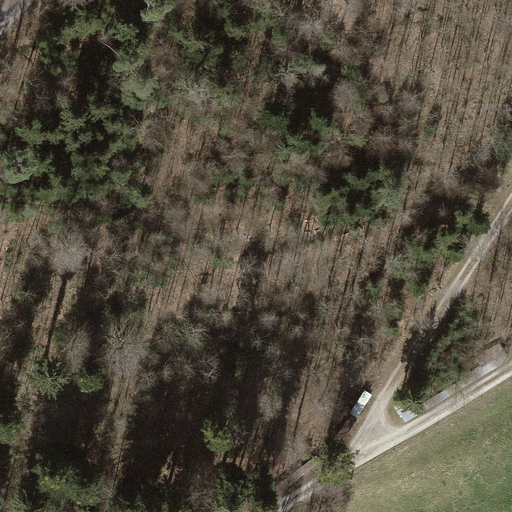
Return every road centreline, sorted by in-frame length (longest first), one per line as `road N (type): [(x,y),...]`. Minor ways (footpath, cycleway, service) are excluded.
road 1 (track): [(511,201),(339,476)]
road 2 (track): [(269,511),(511,371)]
